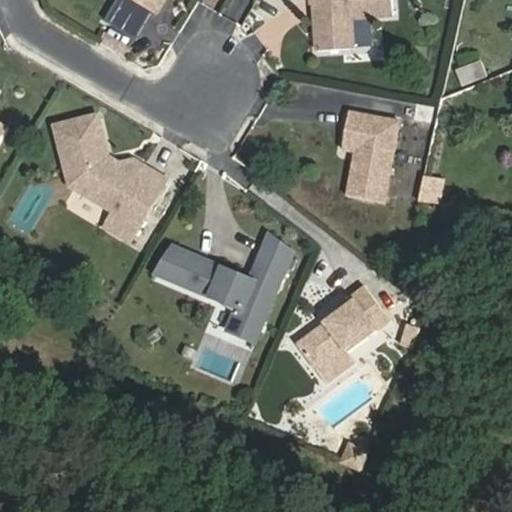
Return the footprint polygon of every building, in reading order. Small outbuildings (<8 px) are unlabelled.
[(135,0),(159,14),(168,0),(135,0)] [(394,0),(313,0),(313,1),(317,1),(320,52),(356,47),(354,16),(395,12),(394,0)] [(482,61),(457,71),(463,86),(488,76),(482,61)] [(360,151),(353,196),(391,202),(404,119),(353,111),(347,149),(360,151)] [(93,117),(59,126),(74,186),(115,211),(111,219),(134,233),(168,179),(135,159),(112,164),(103,123),(93,117)] [(0,145),(12,127),(0,120),(0,145)] [(442,186),(423,184),(418,208),(418,210),(439,212),(442,186)] [(294,250),(271,234),(251,283),(172,246),(158,272),(240,309),(230,331),(257,342),(294,250)] [(329,319),(300,340),(319,367),(347,346),(350,350),(380,328),(376,321),(389,312),(368,283),(354,293),(358,298),(338,313),(340,316),(332,323),(329,319)] [(389,312),(376,321),(380,328),(394,318),(389,312)] [(338,313),(329,319),(332,323),(340,316),(338,313)] [(347,346),(319,367),(327,378),(355,357),(350,350),(347,346)] [(364,464),(371,448),(354,441),(347,458),(364,464)]
